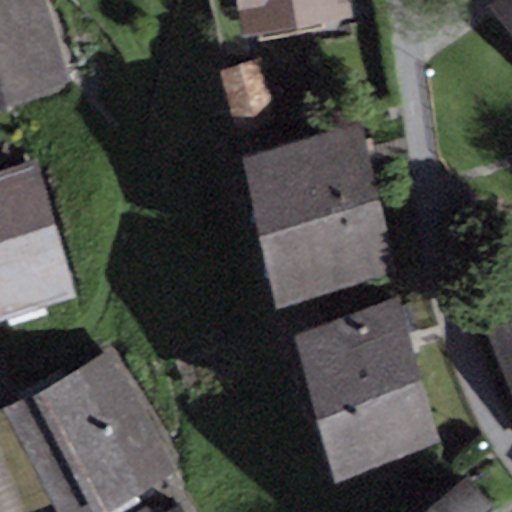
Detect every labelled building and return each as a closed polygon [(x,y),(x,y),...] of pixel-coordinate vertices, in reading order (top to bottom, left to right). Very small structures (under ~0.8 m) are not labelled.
[(0,0),(0,79),(53,63),(35,0),(0,0)] [(256,0),(261,32),(326,23),(324,11),(336,9),(335,0),(256,0)] [(275,117),(260,62),(227,69),(247,127),(275,117)] [(262,153),(291,279),(377,259),(369,226),(381,224),(361,131),(262,153)] [(0,178),(0,269),(12,322),(47,313),(42,298),(67,292),(32,169),(0,178)] [(314,327),(348,450),(426,428),(400,335),(411,332),(404,304),(314,327)] [(511,319),(502,324),(511,346),(511,319)] [(170,511),(182,505),(160,468),(168,464),(112,357),(25,403),(80,509),(81,511),(170,511)] [(0,503),(24,494),(0,434),(0,503)] [(499,511),(472,478),(471,483),(434,511),(499,511)]
